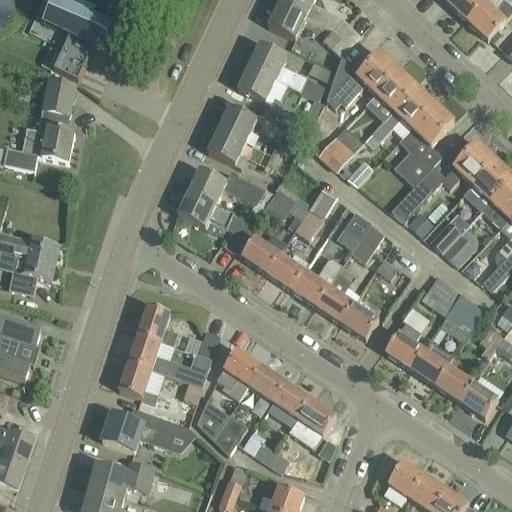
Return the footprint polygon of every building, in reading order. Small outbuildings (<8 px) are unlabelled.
[(44,0),(45,1),(29,36),(52,46),(41,69),(78,86),(94,53),(103,57),(115,33),(89,21),(55,5),(57,0),(44,0)] [(283,0),(279,9),(306,22),(333,35),(343,23),(313,9),(317,0),(283,0)] [(467,25),(486,5),(490,0),(451,0),(446,6),(467,25)] [(511,10),(501,0),(490,0),(486,5),(467,25),(488,45),(507,24),(506,24),(511,17),(511,10)] [(296,45),(306,22),(279,9),(269,32),(296,45)] [(360,39),(343,23),(333,35),(340,41),(330,52),(340,61),(360,39)] [(340,41),(333,35),(323,45),(330,52),(340,41)] [(511,46),(503,56),(510,62),(511,64),(511,46)] [(277,84),(318,104),(324,91),(284,72),(288,62),(261,49),(250,72),(277,84)] [(346,112),(365,91),(375,100),(399,75),(381,58),(361,79),(343,66),(327,106),(336,114),(341,108),(346,112)] [(265,108),(277,84),(250,72),(239,95),(265,108)] [(417,92),(399,75),(376,100),(394,117),(417,92)] [(49,84),(43,115),(70,121),(77,89),(49,84)] [(436,109),(417,92),(375,138),(382,144),(401,124),(412,135),(436,109)] [(315,104),(306,121),(292,114),(285,127),(308,138),(322,108),(315,104)] [(414,192),(434,171),(422,160),(454,126),(436,109),(412,135),(400,148),(411,158),(395,174),(410,188),(414,192)] [(230,112),(219,135),(246,147),(257,124),(230,112)] [(324,113),(312,137),(327,144),(338,119),(324,113)] [(48,137),(28,133),(24,157),(8,154),(5,171),(34,176),(37,162),(69,168),(75,137),(49,132),(48,137)] [(235,170),(246,147),(219,135),(209,158),(235,170)] [(337,142),(319,161),(319,162),(337,178),(356,158),(337,142)] [(270,162),(280,166),(290,171),(298,156),(277,146),(270,162)] [(434,171),(414,192),(427,204),(428,205),(443,188),(451,195),(463,182),(474,192),(497,166),(478,148),(446,182),(434,171)] [(265,173),(275,177),(280,166),(270,162),(265,173)] [(511,180),(497,166),(474,192),(482,200),(474,209),(483,217),(511,186),(511,180)] [(226,187),(200,175),(190,197),(216,210),(223,195),(255,210),(246,223),(257,228),(265,215),(275,200),(230,178),(226,187)] [(511,186),(483,217),(501,233),(511,221),(511,186)] [(311,214),(295,237),(309,247),(338,202),(325,192),(311,214)] [(280,193),(265,215),(280,225),(288,220),(289,218),(295,221),(288,233),(295,237),(311,214),(280,193)] [(216,210),(190,197),(178,220),(205,233),(209,225),(233,236),(224,251),(237,258),(257,228),(246,223),(216,210)] [(8,203),(0,200),(0,233),(8,203)] [(423,212),(408,229),(408,230),(423,243),(438,226),(423,212)] [(341,239),(357,249),(369,229),(353,220),(341,239)] [(511,221),(501,233),(501,234),(509,225),(511,227),(511,244),(501,255),(508,262),(511,258),(511,221)] [(431,249),(443,259),(461,238),(450,228),(431,249)] [(369,229),(357,249),(351,259),(366,269),(385,240),(369,229)] [(60,250),(40,246),(30,244),(29,245),(0,238),(0,263),(1,264),(2,259),(25,264),(22,278),(15,276),(11,295),(33,300),(37,282),(52,286),(60,250)] [(477,253),(461,238),(443,259),(458,273),(477,253)] [(242,263),(268,280),(281,260),(255,243),(242,263)] [(511,258),(508,262),(483,288),(493,297),(511,276),(511,275),(511,274),(511,272),(511,258)] [(281,260),(268,280),(292,296),(306,276),(281,260)] [(306,276),(292,296),(317,313),(340,278),(344,271),(330,262),(316,283),(306,276)] [(399,273),(384,263),(376,276),(391,285),(399,273)] [(340,278),(317,313),(342,329),(355,309),(354,308),(343,301),(349,293),(353,287),(340,278)] [(438,281),(422,306),(446,322),(462,300),(438,281)] [(462,300),(446,322),(472,339),(486,318),(462,300)] [(379,325),(355,309),(342,329),(366,345),(379,325)] [(138,340),(161,348),(174,352),(178,338),(166,334),(171,319),(148,311),(138,340)] [(416,311),(407,326),(425,337),(434,323),(416,311)] [(0,377),(25,385),(31,368),(15,363),(20,348),(36,352),(41,335),(0,321),(0,377)] [(386,358),(411,375),(425,355),(415,349),(421,338),(406,329),(399,339),(386,358)] [(489,366),(496,355),(504,343),(490,333),(480,348),(486,352),(481,360),(489,366)] [(199,360),(212,364),(220,341),(207,337),(199,360)] [(161,348),(138,340),(129,367),(152,375),(189,387),(203,392),(212,364),(199,360),(195,359),(191,372),(157,361),(161,348)] [(511,348),(504,343),(496,355),(510,364),(511,360),(511,348)] [(238,384),(248,391),(261,371),(237,355),(217,386),(230,395),(238,384)] [(411,375),(436,392),(449,372),(425,355),(411,375)] [(152,375),(129,367),(120,396),(142,404),(152,375)] [(261,371),(248,391),(273,408),(286,388),(261,371)] [(436,392),(462,408),(475,389),(449,372),(436,392)] [(203,392),(189,387),(183,405),(198,410),(203,392)] [(286,388),(273,408),(268,416),(292,432),(297,424),(311,404),(286,388)] [(499,404),(475,389),(462,408),(485,424),(499,404)] [(511,398),(503,413),(511,419),(511,398)] [(337,421),(311,404),(297,424),(323,441),(337,421)] [(197,429),(212,444),(228,420),(208,405),(197,429)] [(134,458),(139,444),(168,453),(177,428),(138,415),(134,426),(112,419),(103,447),(134,458)] [(228,420),(212,444),(228,460),(247,433),(228,420)] [(18,439),(1,433),(0,434),(0,451),(4,453),(0,464),(0,486),(18,493),(35,444),(18,439)] [(246,452),(256,458),(265,442),(255,436),(246,452)] [(327,445),(318,460),(330,467),(337,451),(327,445)] [(268,468),(276,457),(263,449),(256,460),(268,468)] [(276,457),(268,468),(283,477),(290,467),(276,457)] [(388,490),(410,504),(426,480),(404,466),(388,490)] [(89,494),(124,505),(128,492),(149,498),(156,475),(131,467),(127,479),(96,470),(89,494)] [(235,470),(227,492),(240,496),(248,475),(235,470)] [(421,511),(435,511),(447,495),(426,480),(410,504),(421,511)] [(233,511),(240,496),(227,492),(219,511),(233,511)] [(278,492),(270,511),(301,511),(306,502),(278,492)] [(121,511),(124,505),(89,494),(84,511),(121,511)] [(467,511),(469,509),(447,495),(435,511),(467,511)]
